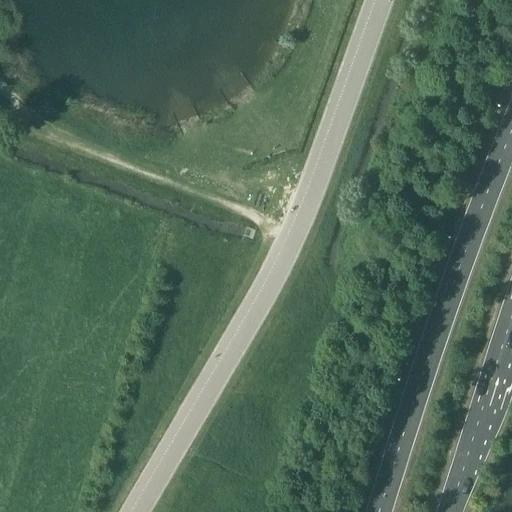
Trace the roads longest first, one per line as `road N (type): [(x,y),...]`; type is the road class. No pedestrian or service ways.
road 1 (unknown): [(169,511),(308,270),(407,0)]
road 2 (secondary): [(511,144),(450,299),(383,511)]
road 3 (secondary): [(453,511),(511,331)]
